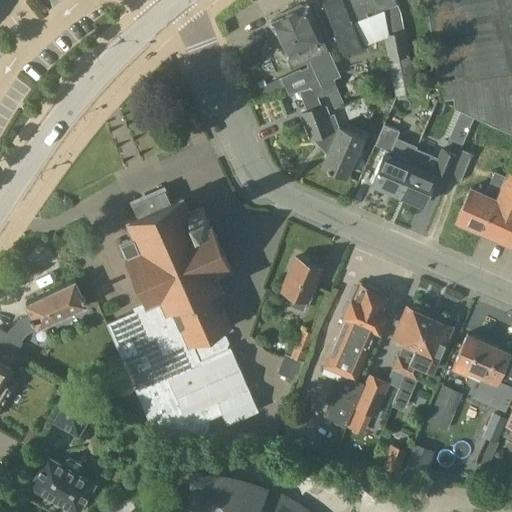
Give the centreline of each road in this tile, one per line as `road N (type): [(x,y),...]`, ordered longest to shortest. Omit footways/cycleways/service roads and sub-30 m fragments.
road 1 (unclassified): [(167,11),(187,19),(260,177),(279,196),(511,297)]
road 2 (tertiary): [(0,205),(69,108),(167,11)]
